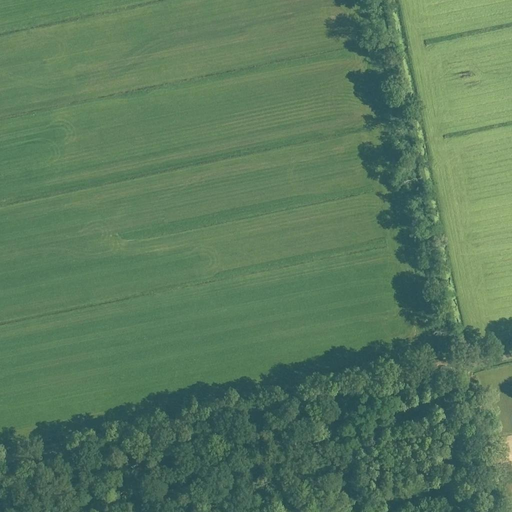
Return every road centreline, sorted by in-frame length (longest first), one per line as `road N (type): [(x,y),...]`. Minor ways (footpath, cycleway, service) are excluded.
road 1 (unclassified): [(0,462),(511,355)]
road 2 (track): [(449,351),(380,0)]
road 3 (track): [(481,511),(453,368)]
